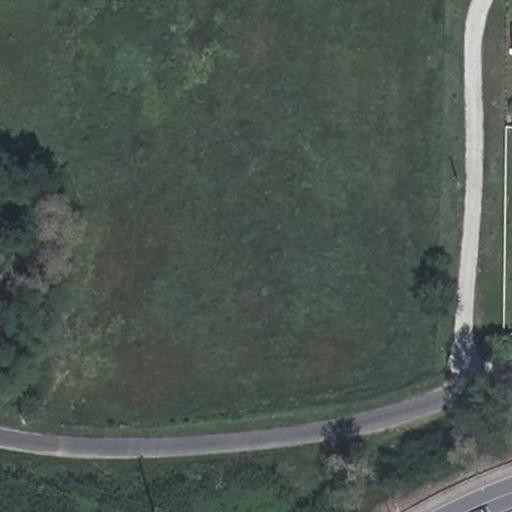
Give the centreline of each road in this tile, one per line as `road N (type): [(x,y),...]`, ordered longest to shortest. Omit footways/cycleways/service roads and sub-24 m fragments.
road 1 (residential): [(511,374),(425,407),(264,439),(88,447),(0,434)]
road 2 (unknown): [(477,387),(487,18),(495,0)]
